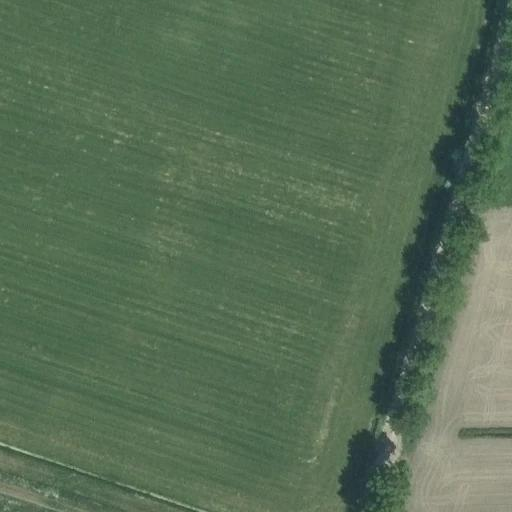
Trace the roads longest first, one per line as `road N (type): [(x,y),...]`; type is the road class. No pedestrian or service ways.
road 1 (track): [(354,511),(379,457),(505,0)]
road 2 (track): [(0,431),(281,511)]
